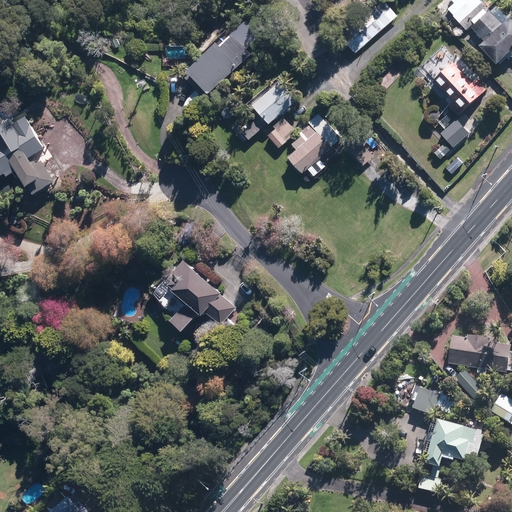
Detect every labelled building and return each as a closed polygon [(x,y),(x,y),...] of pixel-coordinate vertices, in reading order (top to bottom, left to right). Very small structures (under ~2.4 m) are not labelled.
[(501,63),(511,53),(511,14),(498,0),(497,0),(491,5),(486,0),(457,0),(459,2),(452,8),(469,28),(474,24),(489,42),(485,45),(501,63)] [(359,52),(400,14),(391,3),(349,41),(359,52)] [(261,50),(245,32),(233,42),(230,38),(196,67),(216,90),(261,50)] [(460,113),(489,89),(479,78),(476,81),(459,61),(439,78),(457,100),(453,103),(460,113)] [(302,97),(282,75),(255,100),(275,122),(302,97)] [(308,172),(310,170),(317,178),(325,171),(319,163),(347,142),(323,112),(313,120),(316,123),(305,132),(307,135),(297,143),(301,148),(294,154),(308,172)] [(0,172),(3,176),(10,171),(13,175),(22,169),(37,192),(57,178),(46,161),(53,157),(47,148),(51,146),(31,115),(20,121),(17,116),(0,127),(0,172)] [(300,130),(286,115),(276,124),(279,127),(270,135),(282,147),(300,130)] [(267,126),(259,118),(246,130),(254,138),(267,126)] [(472,132),(459,118),(443,132),(449,139),(437,150),(444,158),(472,132)] [(466,163),(459,156),(447,167),(454,174),(466,163)] [(181,286),(183,288),(179,293),(190,303),(178,318),(190,328),(206,308),(210,311),(213,308),(224,317),(237,303),(226,293),(228,290),(190,258),(178,271),(181,274),(173,283),(180,288),(181,286)] [(451,362),(481,366),(480,372),(489,373),(490,367),(511,369),(511,350),(510,350),(511,343),(494,341),(495,337),(470,335),(470,337),(454,336),(451,362)] [(467,369),(458,377),(477,398),(486,390),(467,369)] [(429,388),(420,408),(434,414),(438,406),(457,414),(462,402),(429,388)] [(511,396),(504,392),(493,411),(511,422),(511,396)] [(472,426),(442,417),(430,461),(445,465),(448,455),(459,458),(459,456),(469,458),(475,437),(469,436),(472,426)] [(444,478),(425,474),(422,487),(441,491),(444,478)] [(92,511),(78,495),(57,511),(92,511)]
